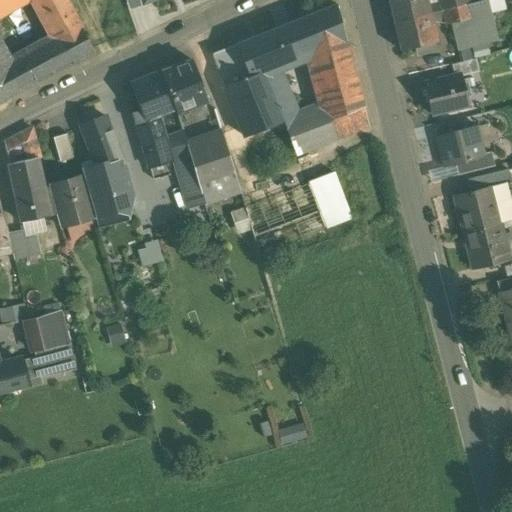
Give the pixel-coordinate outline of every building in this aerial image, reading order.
[(0,0),(0,11),(21,0),(0,0)] [(79,25),(65,0),(34,0),(54,37),(79,25)] [(127,0),(130,8),(145,3),(143,0),(127,0)] [(388,0),(393,23),(429,14),(426,4),(425,0),(388,0)] [(440,0),(426,4),(429,14),(442,10),(440,0)] [(442,10),(429,14),(431,23),(444,20),(445,25),(451,24),(450,23),(489,13),(485,0),(483,0),(478,1),(442,10)] [(439,0),(440,0),(442,10),(478,1),(477,0),(439,0)] [(336,5),(309,16),(322,49),(308,55),(320,101),(358,88),(336,5)] [(489,13),(450,23),(451,24),(457,51),(496,41),(489,13)] [(429,14),(393,23),(400,50),(416,46),(418,52),(426,50),(424,44),(436,41),(431,23),(429,14)] [(309,16),(276,29),(289,62),(308,55),(322,49),(309,16)] [(79,25),(54,37),(7,64),(21,90),(93,51),(79,25)] [(276,29),(237,45),(250,78),(265,72),(289,62),(276,29)] [(237,45),(212,54),(225,86),(250,78),(237,45)] [(0,50),(0,101),(21,90),(7,64),(0,50)] [(472,60),(451,65),(453,77),(460,75),(460,76),(475,73),(472,60)] [(191,61),(162,73),(176,109),(177,111),(204,101),(199,86),(200,86),(191,61)] [(225,86),(224,87),(244,138),(283,122),(285,121),(284,120),(265,72),(250,78),(225,86)] [(162,73),(131,85),(141,111),(144,121),(154,117),(176,109),(162,73)] [(453,77),(423,84),(431,116),(468,107),(460,76),(460,75),(453,77)] [(358,88),(320,101),(322,106),(334,139),(368,127),(358,88)] [(322,106),(284,120),(285,121),(283,122),(296,154),(334,139),(322,106)] [(154,117),(144,121),(141,111),(133,113),(143,146),(160,141),(162,141),(161,139),(154,117)] [(105,116),(80,126),(95,165),(104,163),(123,159),(105,116)] [(475,127),(437,137),(444,167),(454,165),(483,158),(482,155),(475,127)] [(39,159),(31,129),(4,143),(6,152),(26,142),(31,160),(37,158),(37,159),(39,159)] [(182,131),(166,137),(169,151),(187,145),(182,131)] [(222,133),(187,145),(204,203),(239,190),(222,133)] [(73,159),(66,135),(53,138),(59,163),(73,159)] [(204,203),(187,145),(169,151),(166,137),(161,139),(162,141),(160,141),(168,163),(173,162),(189,208),(204,203)] [(160,141),(143,146),(153,180),(170,175),(166,164),(168,163),(160,141)] [(483,158),(454,165),(457,176),(494,167),(491,153),(482,155),(483,158)] [(31,160),(9,165),(15,194),(43,188),(37,159),(37,158),(31,160)] [(96,224),(128,216),(134,198),(123,159),(104,163),(95,165),(82,170),(83,176),(92,205),(94,217),(96,224)] [(485,176),(479,178),(481,189),(486,187),(487,189),(508,183),(510,183),(507,171),(485,176)] [(334,174),(308,184),(319,211),(317,212),(324,228),(351,218),(334,174)] [(83,176),(49,187),(56,215),(60,227),(94,217),(92,205),(83,176)] [(479,178),(466,180),(469,192),(481,189),(479,178)] [(508,183),(487,189),(496,225),(510,222),(511,220),(511,217),(505,190),(509,189),(508,183)] [(308,184),(245,208),(253,237),(317,212),(319,211),(308,184)] [(56,215),(49,187),(43,188),(50,216),(56,215)] [(469,192),(453,196),(463,233),(496,225),(487,189),(486,187),(481,189),(469,192)] [(43,188),(15,194),(21,223),(50,216),(43,188)] [(317,212),(253,237),(258,253),(324,228),(317,212)] [(5,219),(0,220),(0,257),(12,255),(8,234),(5,219)] [(496,225),(463,233),(472,270),(505,262),(496,225)] [(24,230),(8,234),(12,255),(14,260),(29,257),(25,237),(24,230)] [(36,234),(25,237),(29,257),(40,254),(36,234)] [(156,242),(136,245),(139,264),(159,261),(156,242)] [(511,263),(503,266),(506,279),(511,277),(511,263)] [(511,290),(500,294),(511,340),(511,290)] [(0,306),(0,322),(17,320),(16,305),(0,306)] [(60,313),(26,321),(34,352),(68,345),(68,346),(69,345),(60,313)] [(68,345),(34,352),(41,378),(66,372),(59,348),(68,346),(68,345)] [(0,366),(0,392),(27,385),(21,361),(0,366)]
